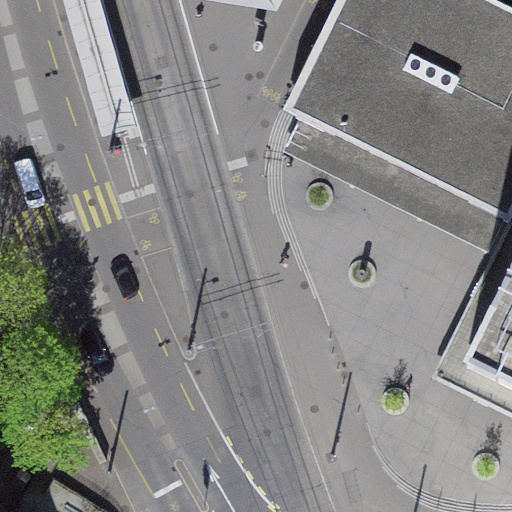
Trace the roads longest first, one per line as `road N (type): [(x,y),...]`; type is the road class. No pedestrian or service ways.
road 1 (primary): [(202,511),(118,345),(40,139)]
road 2 (primary): [(40,139),(0,0)]
